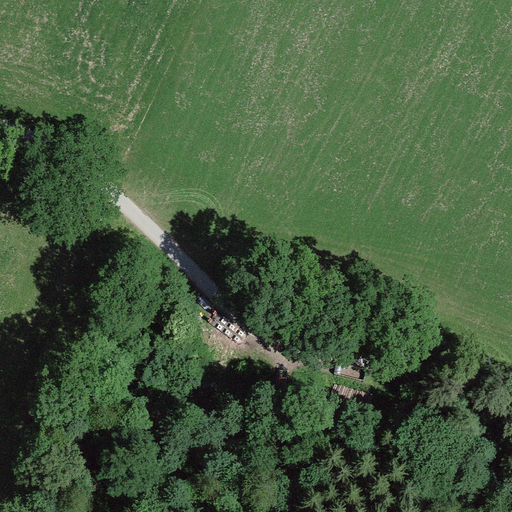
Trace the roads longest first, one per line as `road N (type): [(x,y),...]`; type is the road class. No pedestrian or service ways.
road 1 (unclassified): [(0,123),(94,174),(268,339)]
road 2 (track): [(511,425),(478,407),(366,393),(268,339)]
